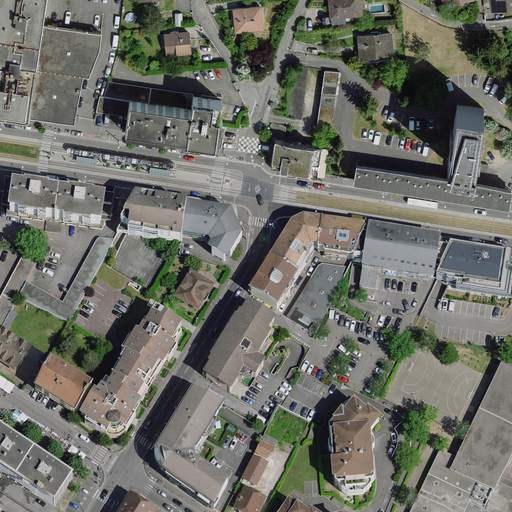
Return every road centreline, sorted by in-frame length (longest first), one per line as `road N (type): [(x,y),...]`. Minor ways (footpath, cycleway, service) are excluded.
road 1 (secondary): [(123,470),(254,262),(261,207)]
road 2 (secondary): [(0,164),(261,207)]
road 3 (secondary): [(260,175),(0,129)]
road 4 (tertiary): [(511,216),(260,175)]
road 5 (tertiary): [(261,207),(511,242)]
road 6 (residential): [(123,470),(0,389)]
road 7 (residential): [(258,108),(198,4)]
